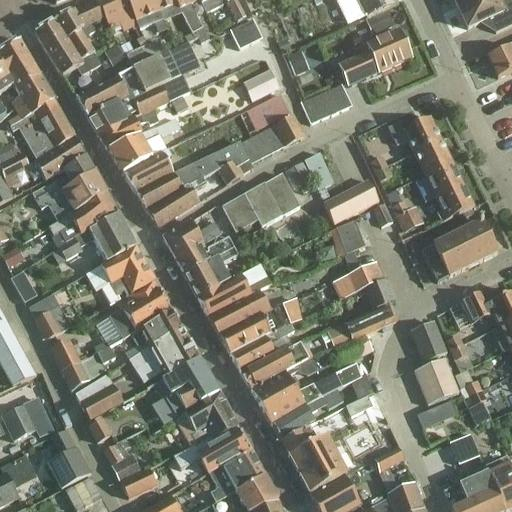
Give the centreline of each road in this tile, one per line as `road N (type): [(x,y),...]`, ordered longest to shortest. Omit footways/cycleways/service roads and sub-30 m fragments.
road 1 (residential): [(148,243),(313,146),(456,78)]
road 2 (residential): [(434,511),(388,404),(391,350),(418,311),(511,267)]
road 3 (tertiary): [(148,243),(296,511)]
road 4 (tertiary): [(16,16),(148,243)]
road 5 (residential): [(115,511),(0,282)]
